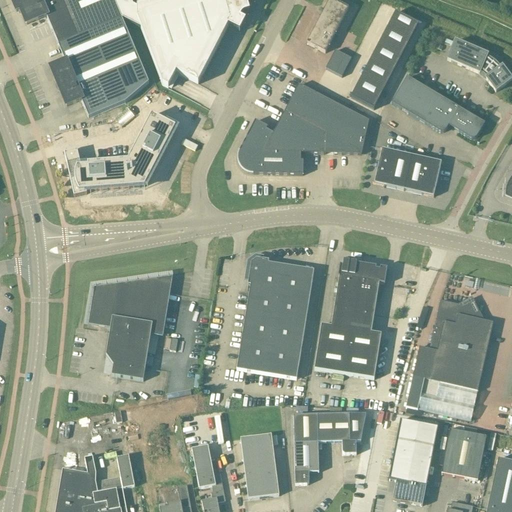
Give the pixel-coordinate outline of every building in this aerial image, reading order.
[(59,46),(122,19),(130,16),(126,7),(133,4),(130,0),(11,0),(17,12),(21,10),(27,25),(47,17),(59,46)] [(162,0),(139,8),(133,4),(126,7),(130,16),(122,19),(142,29),(163,86),(169,89),(177,74),(199,85),(229,27),(240,33),(246,22),(241,19),(242,18),(243,17),(243,16),(244,15),(245,15),(246,14),(251,13),(248,5),(249,5),(249,4),(250,3),(251,2),(252,2),(257,0),(162,0)] [(330,0),(322,17),(340,27),(349,9),(332,0),(330,0)] [(395,14),(351,99),(374,111),(418,26),(395,14)] [(326,54),(340,27),(322,17),(308,44),(326,54)] [(122,19),(59,46),(58,46),(66,64),(51,70),(67,107),(81,101),(89,119),(125,103),(149,83),(122,19)] [(487,80),(487,81),(496,94),(511,82),(511,80),(503,69),(501,70),(500,68),(498,66),(496,64),(495,63),(493,62),(492,61),(490,60),(488,59),(488,57),(456,44),(448,62),(480,76),(481,75),(482,76),(484,77),(486,78),(487,80)] [(342,79),(351,60),(335,52),(326,70),(342,79)] [(478,139),(486,125),(409,79),(393,105),(440,133),(441,134),(442,134),(444,134),(445,134),(446,133),(447,133),(447,132),(450,127),(471,140),(472,141),(473,141),(474,141),(475,141),(477,140),(478,139)] [(301,162),(301,154),(362,156),(370,122),(299,86),(274,134),(267,131),(268,128),(256,122),(240,152),(239,153),(239,154),(239,155),(239,156),(238,158),(238,159),(238,160),(239,162),(239,164),(240,165),(240,167),(241,168),(242,169),(242,170),(244,171),(246,172),(247,173),(250,174),(251,175),(254,175),(304,176),(304,162),(301,162)] [(152,117),(129,162),(131,188),(145,187),(170,139),(175,130),(175,129),(165,124),(152,117)] [(375,185),(405,192),(412,158),(383,151),(375,185)] [(77,152),(65,155),(67,162),(74,197),(87,194),(86,192),(131,188),(129,162),(80,166),(79,159),(77,152)] [(442,164),(412,158),(405,192),(434,199),(442,164)] [(251,286),(237,371),(296,380),(314,271),(269,264),(269,261),(257,260),(252,263),(248,286),(251,286)] [(322,327),(315,372),(375,381),(382,336),(372,335),(380,286),(385,286),(388,271),(344,264),(343,267),(340,267),(338,279),(340,279),(332,329),(322,327)] [(155,354),(158,335),(162,336),(169,295),(171,279),(96,290),(90,324),(111,328),(106,356),(114,367),(112,377),(143,382),(148,353),(155,354)] [(493,325),(439,313),(430,352),(420,350),(406,410),(418,412),(422,396),(436,399),(440,385),(478,394),(493,325)] [(170,351),(170,352),(176,353),(178,341),(166,339),(164,350),(170,351)] [(121,413),(115,414),(116,424),(122,423),(132,421),(131,411),(121,413)] [(349,416),(294,417),(295,486),(307,486),(309,484),(309,474),(319,474),(318,444),(342,443),(343,454),(345,456),(356,456),(356,443),(361,443),(366,416),(349,416)] [(422,508),(426,489),(427,489),(438,429),(401,422),(389,482),(397,483),(394,499),(396,503),(422,508)] [(442,476),(478,483),(486,439),(450,432),(442,476)] [(242,440),(248,501),(279,497),(273,436),(242,440)] [(199,489),(216,486),(223,485),(221,475),(214,476),(208,446),(192,450),(199,489)] [(129,458),(117,460),(123,490),(135,488),(129,458)] [(511,511),(511,463),(499,461),(487,511),(511,511)] [(63,471),(56,511),(126,511),(122,490),(98,495),(96,484),(96,477),(63,471)] [(183,511),(183,510),(191,509),(188,488),(178,489),(181,504),(160,508),(160,511),(183,511)] [(203,511),(219,511),(218,503),(226,502),(223,491),(211,493),(212,500),(202,502),(203,511)]
